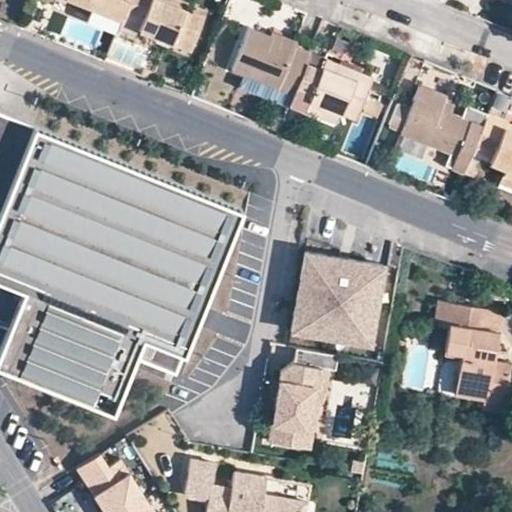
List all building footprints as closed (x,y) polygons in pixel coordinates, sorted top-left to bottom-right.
[(75,0),(88,5),(119,18),(122,11),(126,0),(75,0)] [(167,1),(162,0),(126,0),(122,11),(146,20),(143,30),(176,42),(193,49),(206,16),(177,5),(167,1)] [(278,4),(276,9),(245,0),(230,0),(226,13),(295,34),(301,11),(278,4)] [(88,5),(84,17),(114,30),(119,18),(88,5)] [(245,74),(241,83),(287,102),(308,50),(292,44),(266,33),(247,25),(230,68),(245,74)] [(268,29),(266,33),(292,44),(294,39),(268,29)] [(340,64),(308,50),(287,102),(287,104),(334,123),(338,112),(354,118),(369,76),(354,71),(340,64)] [(354,71),(356,65),(343,59),(340,64),(354,71)] [(481,124),(469,120),(439,108),(442,101),(443,95),(418,85),(400,133),(455,155),(450,167),(462,172),(463,170),(473,146),(481,124)] [(369,97),(364,109),(376,114),(381,101),(369,97)] [(442,101),(439,108),(469,120),(471,112),(442,101)] [(395,107),(388,129),(399,133),(407,111),(395,107)] [(8,316),(3,327),(0,336),(0,368),(108,413),(130,356),(171,373),(238,207),(0,111),(0,314),(1,313),(8,316)] [(481,124),(473,146),(492,153),(489,163),(502,169),(511,172),(511,131),(504,129),(507,121),(486,112),(481,124)] [(473,146),(463,170),(497,183),(502,169),(489,163),(492,153),(473,146)] [(511,172),(502,169),(497,183),(511,188),(511,172)] [(392,267),(308,255),(295,342),(335,348),(379,355),(392,267)] [(448,326),(445,346),(460,349),(455,389),(483,394),(485,383),(505,386),(509,361),(493,358),(497,327),(477,325),(481,304),(434,297),(431,323),(448,326)] [(477,325),(497,327),(500,308),(481,304),(477,325)] [(1,313),(0,314),(0,326),(3,327),(8,316),(1,313)] [(335,348),(295,342),(290,358),(278,368),(277,376),(285,377),(283,386),(274,393),(266,438),(308,445),(310,432),(305,424),(310,398),(305,390),(306,382),(315,384),(319,364),(326,365),(332,366),(335,348)] [(310,432),(326,365),(319,364),(315,384),(306,382),(305,390),(310,398),(305,424),(310,432)] [(285,377),(277,376),(274,393),(283,386),(285,377)] [(485,383),(483,394),(504,397),(505,386),(485,383)] [(101,465),(92,452),(73,464),(90,490),(96,487),(105,500),(99,504),(104,511),(147,511),(113,457),(101,465)] [(213,458),(188,454),(182,489),(205,493),(201,511),(301,511),(304,497),(273,491),(271,498),(265,497),(266,490),(261,489),(264,473),(232,467),(229,484),(209,481),(213,458)] [(96,487),(90,490),(99,504),(105,500),(96,487)] [(265,497),(271,498),(273,491),(266,490),(265,497)]
